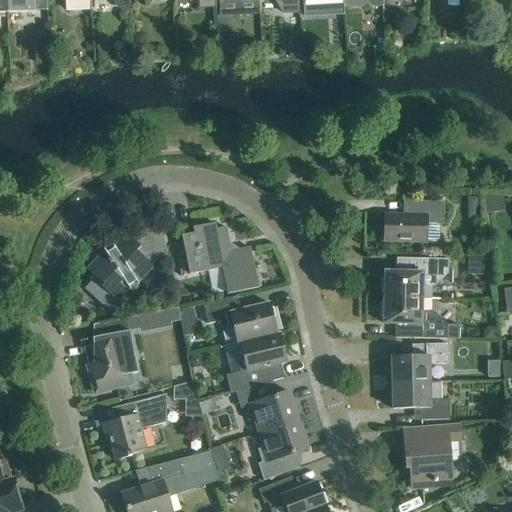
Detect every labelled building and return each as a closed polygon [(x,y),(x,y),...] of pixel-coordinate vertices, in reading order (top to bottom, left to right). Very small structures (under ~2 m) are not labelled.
[(6,0),(7,12),(47,10),(46,0),(6,0)] [(275,0),(276,3),(284,13),(300,12),(298,0),(275,0)] [(441,29),(430,29),(430,39),(441,39),(441,29)] [(301,42),(290,42),(291,56),(301,56),(301,44),(301,42)] [(385,49),(376,50),(376,60),(386,59),(385,49)] [(57,67),(68,67),(68,55),(57,55),(57,67)] [(38,57),(38,69),(46,69),(46,57),(38,57)] [(502,197),(484,196),(486,209),(503,208),(502,197)] [(478,197),(469,197),(469,202),(473,205),(478,205),(478,197)] [(443,224),(443,202),(413,201),(412,215),(384,214),(384,242),(426,243),(426,224),(443,224)] [(194,234),(181,236),(186,259),(178,261),(181,277),(221,269),(227,295),(258,288),(250,248),(231,252),(225,227),(215,229),(214,224),(192,228),(194,234)] [(101,287),(117,301),(128,289),(129,290),(138,284),(137,283),(152,266),(157,259),(167,257),(161,226),(144,230),(146,239),(140,247),(124,233),(113,245),(112,244),(103,250),(104,251),(87,270),(103,284),(101,287)] [(382,279),(382,291),(384,294),(384,296),(422,298),(422,286),(435,286),(448,274),(448,260),(435,259),(415,259),(414,272),(385,272),(385,276),(382,279)] [(381,303),(381,315),(383,318),(383,324),(413,325),(412,339),(432,339),(446,340),(459,340),(459,326),(447,325),(434,312),(421,311),(422,298),(384,296),(384,300),(381,303)] [(276,334),(269,303),(240,310),(237,297),(203,304),(208,324),(219,322),(221,327),(226,330),(233,328),(238,344),(240,344),(240,343),(276,334)] [(126,316),(128,330),(177,320),(175,307),(126,316)] [(125,318),(93,325),(92,339),(93,340),(93,354),(86,356),(87,365),(86,365),(95,393),(127,383),(125,376),(137,373),(129,331),(127,331),(125,318)] [(488,329),(483,335),(483,341),(495,341),(495,329),(488,329)] [(240,343),(240,344),(243,358),(240,359),(237,363),(240,372),(226,376),(230,393),(235,392),(265,383),(261,369),(286,363),(278,333),(276,334),(240,343)] [(392,384),(429,383),(429,365),(448,365),(447,344),(438,345),(418,345),(419,357),(391,358),(392,384)] [(188,361),(193,367),(201,365),(203,358),(198,353),(191,354),(188,361)] [(511,359),(501,361),(503,378),(511,376),(511,359)] [(173,400),(196,400),(191,382),(173,386),(173,400)] [(271,382),(265,383),(235,392),(240,409),(244,407),(248,421),(254,419),(258,433),(298,421),(289,392),(276,396),(271,382)] [(429,383),(392,384),(392,410),(420,409),(420,421),(449,420),(449,400),(430,400),(429,383)] [(131,454),(146,450),(140,430),(165,423),(166,395),(129,404),(131,416),(102,425),(106,439),(109,438),(115,461),(132,456),(131,454)] [(298,421),(258,433),(263,447),(257,449),(262,463),(258,464),(263,480),(299,468),(294,454),(307,449),(298,421)] [(459,424),(403,428),(404,445),(406,468),(410,468),(412,490),(432,488),(431,483),(451,481),(448,442),(460,442),(459,424)] [(214,464),(210,452),(193,456),(196,469),(214,464)] [(171,511),(166,496),(184,490),(175,461),(146,468),(151,484),(122,494),(127,511),(171,511)] [(511,465),(503,472),(511,482),(511,480),(511,465)] [(0,511),(14,511),(21,510),(16,491),(6,494),(0,473),(0,511)] [(309,511),(325,506),(316,483),(290,493),(285,479),(258,490),(263,504),(267,502),(270,511),(309,511)] [(441,504),(445,511),(457,511),(462,510),(455,496),(441,504)]
